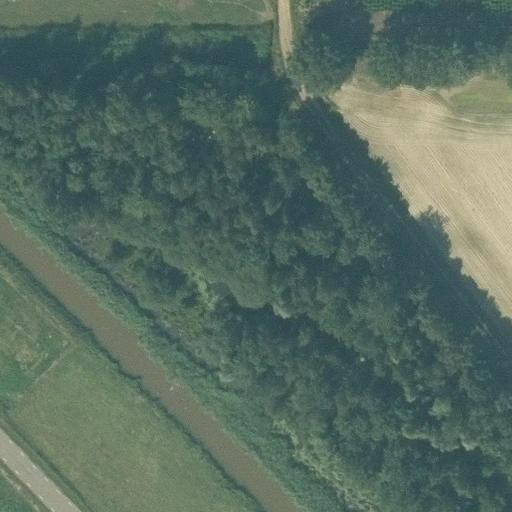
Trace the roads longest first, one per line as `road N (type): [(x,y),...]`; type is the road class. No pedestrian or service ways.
road 1 (track): [(511,368),(282,61)]
road 2 (track): [(511,63),(282,61)]
